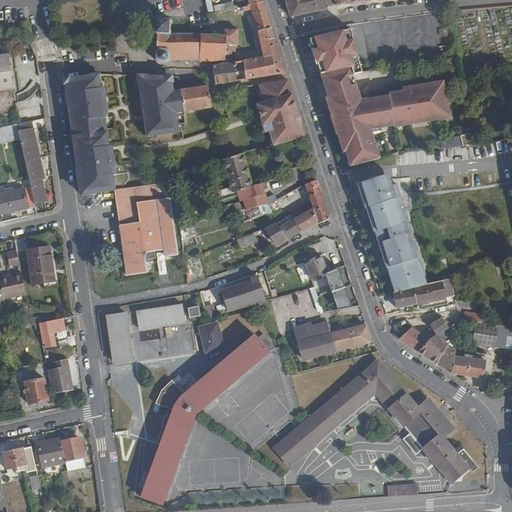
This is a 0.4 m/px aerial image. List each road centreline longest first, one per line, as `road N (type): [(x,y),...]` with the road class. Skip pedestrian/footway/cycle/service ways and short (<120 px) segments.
road 1 (tertiary): [(499,510),(505,456),(496,425),(468,395),(428,373),(377,315),(332,177)]
road 2 (residential): [(31,0),(48,51),(71,218)]
road 3 (residential): [(476,0),(280,27)]
road 4 (residential): [(71,218),(99,412)]
road 5 (tertiary): [(332,177),(280,27)]
